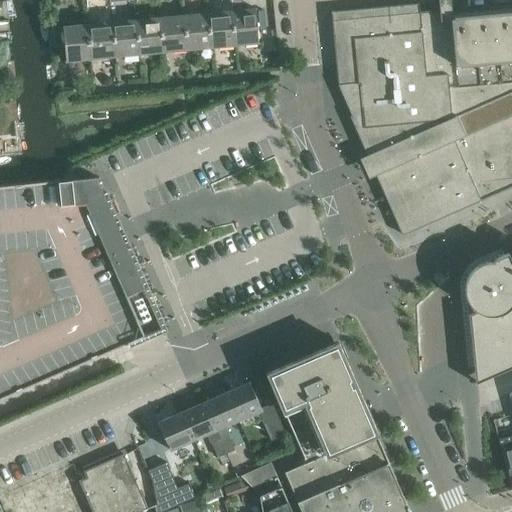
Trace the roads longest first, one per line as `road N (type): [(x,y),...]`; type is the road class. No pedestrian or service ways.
road 1 (residential): [(0,448),(366,288)]
road 2 (residential): [(366,288),(357,234),(311,101),(300,0)]
road 3 (residential): [(459,511),(366,288)]
road 4 (unknown): [(0,226),(37,224),(55,235),(85,307),(54,342),(0,357)]
road 5 (residential): [(366,288),(511,221)]
